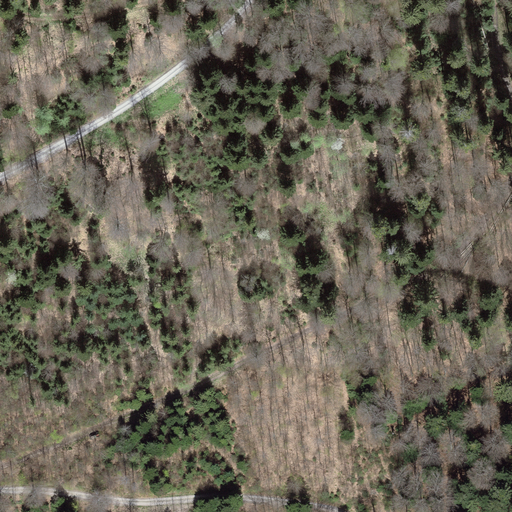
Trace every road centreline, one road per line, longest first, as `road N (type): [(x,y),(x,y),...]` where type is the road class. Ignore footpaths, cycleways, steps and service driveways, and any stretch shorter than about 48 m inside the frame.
road 1 (track): [(0,468),(439,267),(511,183)]
road 2 (track): [(0,489),(136,501),(250,497),(339,511)]
road 3 (track): [(250,0),(188,60),(0,178)]
road 4 (track): [(157,0),(75,14),(0,11)]
